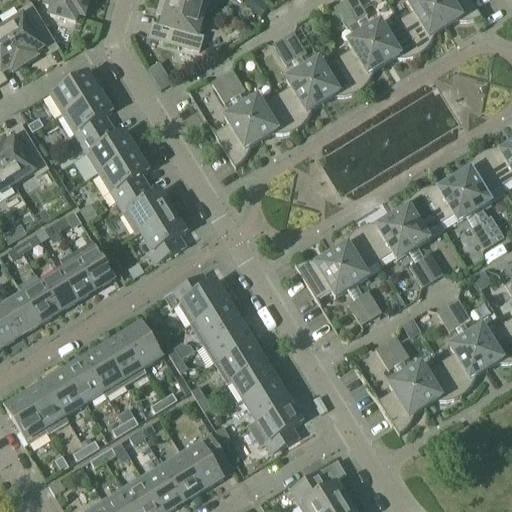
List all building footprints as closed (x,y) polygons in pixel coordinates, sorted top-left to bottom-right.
[(89,0),(47,0),(45,9),(52,11),(49,19),(75,26),(77,18),(84,20),(89,0)] [(163,0),(163,2),(204,13),(207,0),(163,0)] [(267,10),(254,0),(248,0),(244,6),(260,19),(267,10)] [(354,0),(352,0),(344,5),(357,26),(367,20),(354,0)] [(413,16),(398,25),(420,60),(420,59),(419,58),(422,56),(424,55),(426,53),(428,51),(429,49),(431,46),(432,44),(433,41),(434,39),(445,32),(425,0),(423,0),(408,9),(413,16)] [(425,0),(445,32),(456,25),(459,25),(462,26),(464,26),(467,25),(470,25),(472,24),(475,23),(477,22),(480,21),(481,22),(482,22),(468,0),(425,0)] [(204,13),(163,2),(158,20),(163,21),(161,30),(169,33),(166,46),(198,55),(202,41),(197,39),(204,13)] [(357,26),(344,5),(334,12),(347,33),(357,26)] [(22,20),(2,32),(24,68),(37,61),(34,57),(42,52),(37,44),(48,37),(30,8),(19,15),(22,20)] [(380,27),(363,37),(384,70),(395,63),(397,63),(400,63),(403,63),(406,63),(408,63),(411,62),(413,61),(416,60),(418,59),(419,60),(420,60),(398,25),(384,34),(380,27)] [(243,40),(251,35),(246,27),(241,30),(240,35),(243,40)] [(0,74),(1,77),(10,72),(12,76),(24,68),(2,32),(0,33),(0,74)] [(293,37),(283,43),(296,64),(306,58),(293,37)] [(351,54),(337,62),(359,97),(358,96),(360,94),(363,92),(365,91),(366,88),(368,86),(369,84),(371,82),(372,79),(372,76),(384,70),(363,37),(347,47),(351,54)] [(296,64),(283,43),(273,49),(285,70),(296,64)] [(318,64),(302,74),(322,107),(333,100),(336,101),(339,101),(344,101),(347,100),(350,100),(352,99),(355,98),(357,96),(358,98),(359,97),(337,62),(323,71),(318,64)] [(232,74),(221,81),(234,102),(245,95),(232,74)] [(290,91),(276,100),(297,135),(298,135),(297,133),(299,131),(302,130),(304,127),(306,125),(307,123),(309,120),(310,117),(311,114),(322,107),(302,74),(286,84),(290,91)] [(50,99),(62,119),(99,96),(87,76),(50,99)] [(234,102),(221,81),(211,87),(224,108),(234,102)] [(62,119),(80,148),(108,132),(102,122),(111,116),(99,96),(62,119)] [(257,102),(241,112),(261,145),(272,138),(275,138),(278,139),(281,139),(284,138),(287,137),(290,137),(293,135),(296,134),(297,135),(276,100),(261,109),(257,102)] [(261,145),(241,112),(224,122),(229,129),(215,137),(211,131),(209,131),(235,173),(236,172),(235,171),(238,169),(240,168),(242,166),(243,164),(245,162),(247,159),(248,157),(249,154),(250,152),(261,145)] [(39,123),(27,130),(32,137),(43,130),(39,123)] [(80,148),(98,178),(135,156),(123,135),(113,141),(108,132),(80,148)] [(3,145),(0,146),(0,166),(13,188),(33,176),(36,181),(47,174),(30,145),(19,151),(14,143),(6,148),(3,145)] [(480,156),(479,156),(500,191),(511,184),(511,148),(504,153),(501,153),(499,153),(496,153),(493,153),(491,153),(488,154),(485,155),(483,156),(480,157),(480,156)] [(98,178),(117,208),(144,191),(138,181),(148,176),(135,156),(98,178)] [(465,177),(454,184),(474,217),(505,198),(500,191),(479,156),(478,157),(479,158),(477,160),(475,161),(473,163),(471,165),(470,167),(468,170),(467,172),(466,175),(465,177)] [(0,196),(13,188),(0,166),(0,196)] [(418,193),(418,194),(439,229),(453,220),(457,227),(474,217),(454,184),(443,191),(440,190),(437,190),(435,190),(432,190),(429,191),(427,192),(424,192),(421,194),(419,195),(418,193)] [(135,238),(139,236),(172,216),(159,195),(150,201),(144,191),(117,208),(135,238)] [(404,215),(392,222),(413,254),(429,244),(425,238),(439,229),(418,194),(417,194),(418,196),(416,197),(414,199),(412,201),(410,203),(408,205),(407,207),(406,210),(405,212),(404,215)] [(89,211),(80,217),(86,226),(95,221),(89,211)] [(172,216),(139,236),(151,256),(147,258),(155,270),(182,253),(176,243),(185,237),(172,216)] [(491,221),(480,227),(493,248),(503,242),(491,221)] [(65,222),(54,228),(59,235),(69,229),(65,222)] [(357,231),(356,232),(378,266),(392,258),(396,264),(413,254),(392,222),(381,228),(378,228),(375,228),(372,228),(369,228),(366,229),(363,230),(360,231),(358,233),(357,231)] [(493,248),(480,227),(470,233),(483,255),(493,248)] [(59,235),(54,228),(44,234),(48,242),(59,235)] [(20,230),(12,235),(17,243),(25,238),(20,230)] [(342,252),(331,259),(351,292),(367,282),(363,275),(378,266),(356,232),(357,233),(354,235),(352,237),(350,239),(348,242),(346,244),(345,247),(343,250),(342,252)] [(28,244),(18,251),(22,258),(32,251),(28,244)] [(92,246),(73,258),(95,294),(114,283),(92,246)] [(22,258),(18,251),(7,257),(12,264),(22,258)] [(65,272),(59,276),(77,306),(95,294),(73,258),(61,266),(65,272)] [(429,258),(419,265),(432,286),(442,280),(429,258)] [(351,292),(331,259),(320,266),(317,266),(315,266),(312,266),(309,266),(306,266),(304,267),(301,268),(299,269),(296,270),(295,269),(294,269),(320,311),(321,311),(317,304),(331,295),(335,302),(351,292)] [(432,286),(419,265),(409,271),(422,292),(432,286)] [(138,268),(127,274),(133,283),(143,277),(138,268)] [(511,300),(511,298),(511,278),(508,272),(498,279),(511,300)] [(59,276),(40,288),(58,317),(77,306),(59,276)] [(18,292),(22,299),(40,328),(58,317),(40,288),(36,281),(18,292)] [(179,309),(191,329),(228,306),(215,285),(205,291),(199,281),(165,302),(172,314),(179,309)] [(368,296),(358,302),(371,324),(381,317),(368,296)] [(22,299),(3,310),(21,339),(40,328),(22,299)] [(371,324),(358,302),(347,309),(360,330),(371,324)] [(457,304),(447,310),(460,331),(470,325),(457,304)] [(191,329),(203,349),(240,327),(228,306),(191,329)] [(3,310),(0,312),(0,345),(3,351),(21,339),(3,310)] [(460,331),(447,310),(436,316),(449,337),(460,331)] [(511,315),(511,322),(501,329),(511,347),(511,313),(511,314),(511,315)] [(203,349),(215,369),(252,346),(240,327),(203,349)] [(142,328),(122,340),(142,373),(162,361),(142,328)] [(482,331),(466,341),(486,374),(497,367),(500,368),(503,368),(505,368),(508,368),(511,367),(511,366),(511,347),(501,329),(486,338),(482,331)] [(166,340),(159,338),(156,340),(160,348),(168,343),(166,340)] [(122,340),(102,352),(125,389),(144,377),(142,373),(122,340)] [(395,341),(385,348),(398,369),(408,362),(395,341)] [(454,358),(439,367),(461,402),(461,400),(463,398),(465,396),(468,394),(470,392),(471,389),(473,387),(474,384),(475,381),(486,374),(466,341),(450,351),(454,358)] [(227,388),(231,386),(264,366),(252,346),(215,369),(227,388)] [(398,369),(385,348),(375,354),(388,375),(398,369)] [(102,352),(83,364),(103,397),(105,401),(125,389),(102,352)] [(167,357),(173,368),(181,363),(174,353),(167,357)] [(181,363),(173,368),(180,378),(187,373),(181,363)] [(83,364),(63,376),(84,408),(103,397),(83,364)] [(231,386),(243,405),(276,385),(264,366),(231,386)] [(421,369),(405,379),(425,412),(436,405),(439,405),(442,405),(445,405),(448,405),(451,404),(454,403),(457,402),(459,401),(460,402),(461,402),(439,367),(425,376),(421,369)] [(63,376),(44,388),(64,420),(84,408),(63,376)] [(425,412),(405,379),(388,389),(392,396),(379,404),(374,398),(373,398),(399,440),(400,439),(399,438),(401,436),(404,434),(406,433),(407,431),(409,428),(410,426),(412,424),(413,421),(413,419),(425,412)] [(243,405),(256,426),(289,406),(276,385),(243,405)] [(44,388),(25,399),(45,432),(64,420),(44,388)] [(191,396),(197,407),(204,402),(198,392),(191,396)] [(172,398),(162,405),(166,412),(177,405),(172,398)] [(45,432),(25,399),(4,412),(27,449),(47,436),(45,432)] [(204,402),(197,407),(203,417),(211,412),(204,402)] [(166,412),(162,405),(151,412),(155,419),(166,412)] [(289,406),(256,426),(248,431),(260,450),(264,448),(271,459),(298,443),(292,432),(301,427),(289,406)] [(133,422),(123,429),(127,436),(137,429),(133,422)] [(127,436),(123,429),(112,435),(117,442),(127,436)] [(150,429),(139,435),(144,442),(155,436),(150,429)] [(222,431),(215,436),(222,447),(229,442),(222,431)] [(144,442),(139,435),(128,442),(133,449),(144,442)] [(210,439),(180,457),(202,494),(222,482),(219,477),(229,471),(227,466),(210,439)] [(94,446),(84,452),(88,459),(98,453),(94,446)] [(88,459),(84,452),(73,459),(78,466),(88,459)] [(111,453),(101,459),(105,466),(116,460),(111,453)] [(180,457),(160,469),(183,506),(202,494),(180,457)] [(105,466),(101,459),(90,466),(94,473),(105,466)] [(54,465),(61,476),(69,472),(62,461),(54,465)] [(160,469),(141,481),(159,511),(173,511),(183,506),(160,469)] [(289,494),(300,511),(339,511),(350,506),(343,495),(340,494),(335,486),(329,489),(321,475),(317,478),(317,477),(289,494)] [(159,511),(141,481),(121,493),(132,511),(159,511)] [(59,485),(48,491),(54,500),(65,494),(59,485)] [(132,511),(121,493),(102,505),(106,511),(132,511)]
